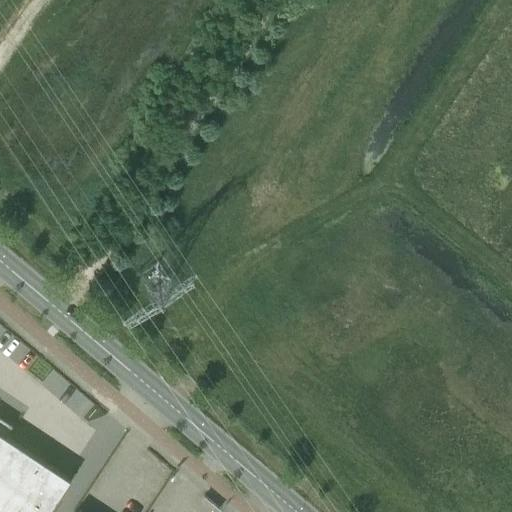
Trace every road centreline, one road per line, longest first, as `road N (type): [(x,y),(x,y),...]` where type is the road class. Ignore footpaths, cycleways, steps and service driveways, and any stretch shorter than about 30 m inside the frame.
road 1 (track): [(52,319),(269,0)]
road 2 (tertiary): [(289,511),(0,270)]
